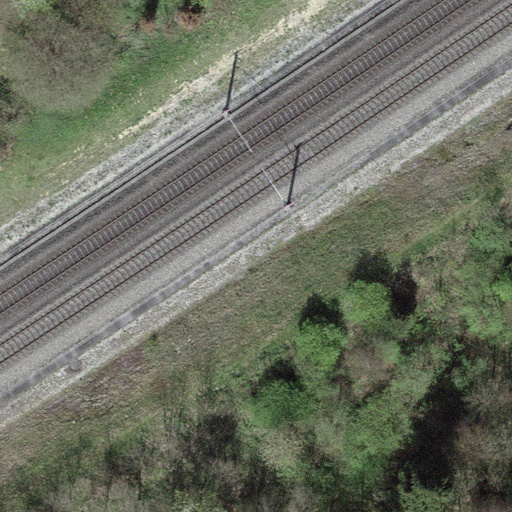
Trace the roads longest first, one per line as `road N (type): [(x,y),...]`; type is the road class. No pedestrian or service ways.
road 1 (track): [(511,75),(0,415)]
road 2 (track): [(350,0),(0,239)]
